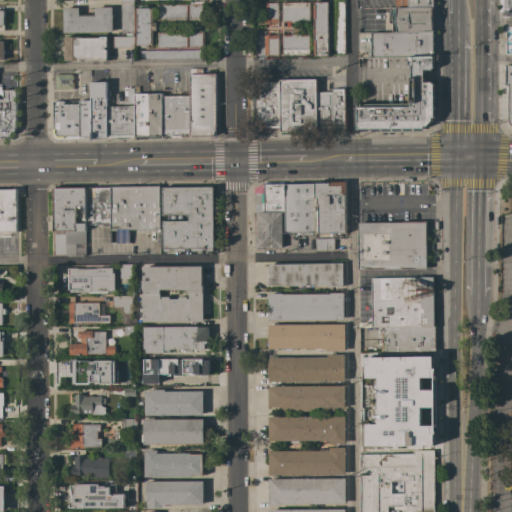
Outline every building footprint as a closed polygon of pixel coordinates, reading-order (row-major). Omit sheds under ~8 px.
[(334,0),(344,0),(345,54),(335,54),(334,0)] [(511,12),(499,12),(499,0),(511,0),(511,12)] [(188,20),(188,2),(204,2),(203,21),(199,21),(199,20),(188,20)] [(282,3),(309,2),(310,22),(299,22),(299,24),(293,24),(293,22),(282,23),(282,3)] [(314,2),(331,2),(331,5),(328,5),(328,35),(331,35),(331,39),(328,39),(329,56),(314,56),(314,2)] [(133,3),(134,33),(121,33),(121,3),(133,3)] [(265,3),(278,3),(278,23),(269,23),(269,24),(266,24),(266,23),(264,23),(265,3)] [(187,4),(187,20),(157,20),(157,5),(187,4)] [(392,23),(389,24),(389,8),(395,7),(433,7),(433,8),(432,8),(432,30),(433,30),(433,31),(392,32),(392,23)] [(64,33),(63,8),(79,8),(79,16),(95,16),(95,8),(112,8),(113,32),(64,33)] [(137,8),(153,8),(153,23),(157,22),(157,31),(153,31),(153,45),(148,45),(148,46),(145,46),(145,45),(137,45),(137,8)] [(189,30),(204,30),(204,47),(199,47),(199,48),(196,48),(196,47),(189,47),(189,30)] [(187,31),(187,47),(179,47),(179,48),(177,48),(177,47),(169,48),(166,48),(158,48),(157,32),(187,31)] [(408,57),(408,56),(363,57),(363,52),(371,52),(371,33),(392,32),(433,31),(433,56),(408,57)] [(278,55),(265,55),(264,35),(266,35),(266,33),(269,33),(269,35),(278,35),(278,55)] [(283,55),(282,35),(310,34),(310,54),(283,55)] [(134,36),(134,50),(129,50),(129,47),(113,48),(113,37),(134,36)] [(64,37),(80,37),(80,39),(99,38),(99,37),(107,37),(107,47),(109,47),(109,50),(106,50),(106,60),(100,60),(100,59),(80,59),(80,61),(65,61),(64,37)] [(203,50),(203,58),(144,59),(137,52),(138,51),(203,50)] [(433,58),(435,58),(436,67),(433,67),(433,68),(432,68),(432,70),(423,70),(423,82),(432,82),(432,84),(434,84),(434,85),(436,85),(436,96),(434,96),(434,98),(436,98),(436,107),(434,107),(434,109),(436,109),(436,116),(434,116),(434,117),(431,117),(431,121),(427,126),(422,126),(422,131),(413,131),(413,129),(411,129),(411,131),(402,131),(402,129),(400,129),(400,131),(392,131),(392,129),(390,129),(390,131),(381,131),(381,129),(379,129),(379,131),(370,131),(370,129),(368,129),(368,131),(359,131),(359,129),(358,129),(358,105),(408,104),(408,82),(411,82),(411,66),(408,66),(408,57),(433,56),(433,58)] [(55,89),(54,89),(54,73),(54,71),(72,70),(73,74),(74,89),(55,89)] [(215,74),(216,135),(190,136),(190,96),(189,74),(215,74)] [(267,80),(267,82),(279,82),(279,80),(316,79),(316,93),(332,92),(332,89),(343,89),(345,130),(280,132),(280,128),(255,129),(253,81),(267,80)] [(106,139),(106,141),(91,141),(91,138),(91,101),(91,82),(106,82),(106,107),(106,139)] [(134,87),(139,86),(139,94),(161,93),(161,97),(162,136),(162,138),(149,138),(149,137),(148,137),(148,139),(136,140),(136,137),(134,137),(134,106),(134,87)] [(0,88),(16,88),(16,126),(16,131),(16,134),(14,137),(12,138),(9,139),(0,139),(0,88)] [(190,136),(162,136),(161,97),(190,96),(190,136)] [(79,101),(84,101),(84,99),(87,99),(87,101),(91,101),(91,138),(79,138),(79,104),(79,101)] [(57,138),(56,138),(54,136),(54,101),(63,101),(63,105),(79,104),(79,138),(57,138)] [(106,107),(134,106),(134,137),(134,140),(125,140),(125,139),(106,139),(106,107)] [(284,213),(282,213),(282,248),(255,248),(255,236),(257,236),(256,212),(262,212),(262,203),(261,203),(261,193),(264,193),(264,185),(284,184),(284,213)] [(316,233),(284,233),(284,213),(284,184),(315,184),(316,233)] [(315,184),(346,184),(346,191),(343,191),(343,194),(345,194),(346,233),(333,234),(333,236),(330,236),(330,234),(316,234),(316,233),(315,184)] [(86,224),(86,255),(55,256),(54,188),(56,188),(56,185),(64,185),(64,188),(65,188),(65,185),(74,185),(74,188),(75,188),(75,185),(82,185),(82,188),(85,187),(86,224)] [(85,187),(110,187),(110,230),(110,241),(102,242),(102,224),(86,224),(85,187)] [(110,187),(159,187),(160,229),(128,230),(128,243),(116,243),(116,229),(110,230),(110,187)] [(214,249),(213,249),(213,251),(207,252),(207,249),(203,249),(203,251),(192,252),(192,249),(186,249),(186,251),(174,252),(174,249),(171,249),(171,252),(164,252),(164,249),(163,249),(163,221),(189,221),(189,215),(163,215),(162,188),(213,187),(213,189),(214,249)] [(0,189),(16,189),(16,232),(0,232),(0,189)] [(426,222),(426,269),(359,269),(359,222),(426,222)] [(315,250),(315,239),(333,238),(334,250),(315,250)] [(342,263),(343,287),(280,288),(280,285),(268,286),(268,276),(269,276),(269,264),(342,263)] [(120,264),(135,265),(135,281),(120,281),(120,264)] [(143,306),(142,306),(142,294),(144,294),(144,291),(143,291),(143,267),(202,266),(204,322),(144,322),(143,306)] [(67,268),(67,294),(114,294),(114,268),(67,268)] [(407,278),(433,277),(434,327),(383,327),(372,328),(371,278),(383,278),(393,278),(393,272),(407,272),(407,278)] [(268,320),(268,293),(282,293),(282,294),(330,294),(330,293),(343,293),(344,320),(268,320)] [(113,296),(132,296),(132,325),(123,325),(123,307),(113,307),(113,296)] [(69,323),(68,303),(99,303),(103,303),(103,323),(69,323)] [(344,324),(344,325),(345,325),(345,333),(344,333),(344,343),(346,343),(346,350),(345,350),(345,351),(328,351),(328,350),(326,350),(326,348),(268,349),(268,325),(344,324)] [(134,326),(134,336),(123,336),(123,326),(134,326)] [(208,327),(208,343),(210,343),(210,351),(197,351),(197,349),(191,349),(191,351),(184,351),(184,349),(178,349),(178,351),(170,351),(170,353),(144,353),(144,347),(143,347),(142,341),(144,341),(144,327),(208,327)] [(435,351),(383,352),(383,349),(381,349),(381,342),(383,342),(383,339),(381,339),(381,332),(383,332),(383,327),(434,327),(435,351)] [(81,344),(81,338),(79,338),(77,337),(77,332),(79,331),(92,330),(93,332),(105,332),(106,345),(115,345),(115,355),(106,355),(106,354),(70,355),(70,344),(81,344)] [(327,357),(327,355),(344,355),(344,381),(269,382),(268,370),(269,358),(327,357)] [(177,361),(177,357),(186,357),(186,364),(201,364),(201,382),(200,382),(200,383),(193,383),(193,382),(186,382),(186,383),(184,383),(184,382),(183,382),(183,383),(181,383),(181,382),(180,382),(180,383),(178,383),(178,382),(177,382),(177,379),(168,380),(168,378),(166,378),(166,375),(168,375),(168,368),(163,368),(163,361),(177,361)] [(70,382),(70,375),(74,375),(74,369),(69,369),(69,359),(103,359),(103,382),(70,382)] [(123,374),(135,373),(135,387),(124,387),(123,374)] [(137,374),(147,374),(147,386),(137,386),(137,374)] [(344,386),(345,408),(335,408),(335,411),(279,412),(279,407),(269,407),(268,386),(344,386)] [(135,388),(136,396),(124,397),(123,389),(135,388)] [(145,415),(145,391),(151,391),(151,390),(165,390),(165,391),(203,391),(203,415),(145,415)] [(92,415),(92,413),(70,414),(69,405),(71,405),(71,401),(75,401),(75,395),(84,394),(84,397),(101,397),(101,398),(105,398),(105,404),(101,404),(101,406),(102,406),(105,408),(105,414),(92,415)] [(345,417),(345,444),(329,444),(329,441),(269,441),(269,417),(345,417)] [(133,419),(132,431),(121,430),(121,419),(133,419)] [(204,419),(204,443),(157,443),(157,445),(144,445),(144,442),(143,442),(143,434),(144,434),(144,419),(204,419)] [(100,424),(100,431),(97,431),(97,439),(101,439),(101,447),(83,447),(83,448),(70,448),(70,437),(77,438),(77,430),(72,430),(73,424),(100,424)] [(319,451),(319,449),(329,449),(329,448),(345,448),(345,475),(269,475),(269,451),(319,451)] [(124,450),(135,450),(135,458),(124,458),(124,450)] [(145,477),(145,450),(158,450),(158,453),(189,453),(189,454),(203,454),(203,476),(193,476),(193,477),(145,477)] [(360,511),(360,454),(413,454),(413,451),(434,450),(434,511),(360,511)] [(109,458),(109,478),(93,478),(93,475),(70,476),(70,468),(74,468),(74,456),(84,456),(84,459),(109,458)] [(345,478),(345,504),(281,504),(281,506),(269,506),(269,502),(268,502),(268,497),(269,497),(269,493),(268,493),(268,490),(269,490),(269,486),(268,486),(268,482),(269,482),(269,479),(345,478)] [(203,481),(203,504),(165,505),(165,507),(162,507),(162,508),(147,508),(147,496),(146,496),(146,481),(203,481)] [(97,485),(97,486),(105,486),(105,483),(116,483),(116,492),(125,492),(125,507),(84,507),(84,508),(77,508),(77,504),(73,504),(73,496),(71,496),(71,485),(72,485),(97,485)]
